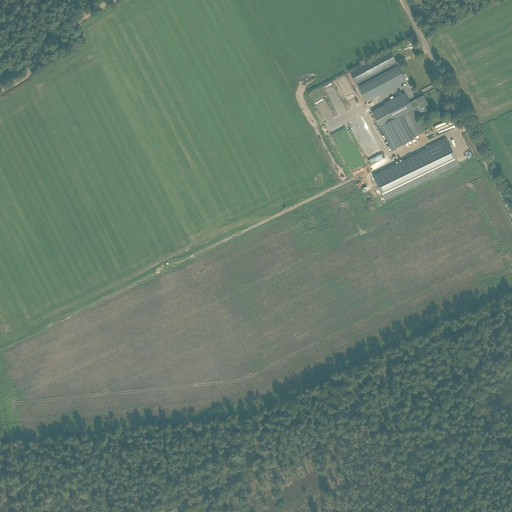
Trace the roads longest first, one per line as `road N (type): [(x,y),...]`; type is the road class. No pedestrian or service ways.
road 1 (unclassified): [(511,212),(403,0)]
road 2 (track): [(177,511),(236,477),(326,441)]
road 3 (track): [(120,0),(47,43),(31,73),(0,92)]
